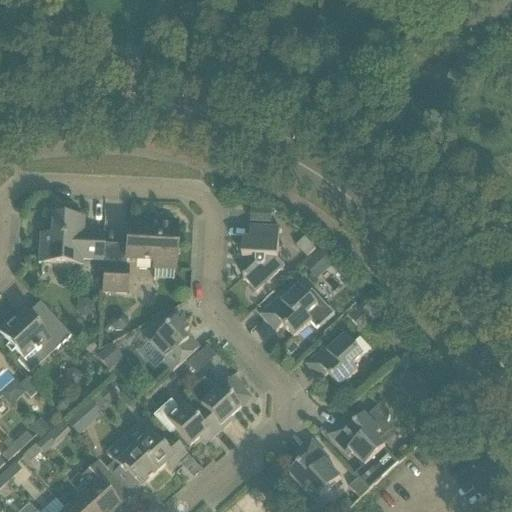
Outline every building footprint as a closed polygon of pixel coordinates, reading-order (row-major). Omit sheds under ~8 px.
[(322,90),(365,121),(377,106),(333,74),(322,90)] [(38,265),(81,268),(82,262),(103,263),(103,255),(104,236),(83,235),(84,221),(51,219),(50,238),(40,237),(38,265)] [(153,271),(174,272),(177,225),(156,224),(156,231),(127,230),(125,263),(154,264),(153,271)] [(243,279),(256,294),(285,268),(278,261),(279,230),(250,229),(250,242),(243,241),(242,259),(249,259),(248,270),(250,272),(243,279)] [(500,257),(511,272),(511,250),(511,249),(500,257)] [(304,268),(316,281),(335,264),(323,251),(304,268)] [(99,294),(123,296),(125,270),(100,269),(99,294)] [(283,328),(294,340),(311,325),(317,331),(321,327),(322,327),(334,316),(327,307),(326,308),(312,292),(307,296),(300,288),(282,304),(279,300),(261,317),(276,334),(283,328)] [(348,318),(356,326),(367,317),(373,324),(381,317),(367,301),(348,318)] [(0,330),(0,337),(20,360),(31,350),(43,363),(70,338),(40,305),(16,327),(10,321),(0,330)] [(127,321),(122,317),(115,317),(109,322),(110,329),(115,334),(122,334),(127,328),(127,321)] [(160,366),(169,376),(184,364),(198,350),(184,335),(188,332),(176,319),(162,333),(161,333),(160,334),(156,330),(144,341),(164,362),(160,366)] [(328,378),(339,390),(358,374),(355,370),(358,368),(356,366),(364,359),(345,339),(328,354),(324,350),(306,367),(322,384),(328,378)] [(88,356),(95,350),(88,342),(81,349),(88,356)] [(108,373),(123,360),(110,346),(96,359),(108,373)] [(0,394),(13,382),(5,374),(6,373),(0,365),(0,394)] [(201,387),(190,396),(200,408),(221,432),(231,423),(229,420),(251,401),(231,379),(216,393),(210,398),(207,395),(201,387)] [(26,382),(18,388),(30,401),(37,394),(26,382)] [(100,395),(91,402),(100,413),(109,405),(120,396),(111,387),(101,396),(100,395)] [(55,413),(62,420),(75,409),(68,401),(55,413)] [(74,437),(101,418),(91,403),(64,422),(74,437)] [(174,432),(189,449),(198,441),(204,447),(221,432),(200,408),(190,416),(183,407),(178,412),(170,403),(153,419),(169,437),(174,432)] [(342,425),(329,437),(343,452),(349,459),(353,455),(364,468),(365,469),(385,451),(385,450),(379,443),(381,441),(378,438),(381,435),(378,433),(381,430),(387,425),(389,422),(390,420),(390,417),(389,414),(388,413),(382,405),(367,420),(364,417),(351,429),(349,426),(346,429),(342,425)] [(439,410),(425,413),(427,427),(441,424),(439,410)] [(30,430),(40,441),(50,432),(39,421),(30,430)] [(58,440),(66,432),(59,425),(51,433),(58,440)] [(123,439),(156,476),(164,468),(170,474),(187,459),(174,444),(166,435),(157,443),(149,434),(144,438),(135,428),(123,439)] [(14,446),(20,452),(32,441),(26,435),(14,446)] [(106,472),(130,499),(156,476),(123,439),(105,456),(113,465),(106,472)] [(311,489),(321,500),(341,481),(325,464),(329,460),(325,457),(312,442),(299,454),(303,458),(299,461),(301,464),(289,476),(306,494),(311,489)] [(1,457),(7,464),(20,452),(14,446),(1,457)] [(22,459),(28,465),(40,454),(34,447),(22,459)] [(80,498),(92,511),(122,511),(120,508),(130,499),(106,472),(98,463),(80,480),(89,490),(80,498)] [(8,483),(14,489),(8,483),(21,472),(15,465),(2,476),(8,483)] [(0,490),(8,483),(2,476),(0,478),(0,490)] [(364,486),(369,493),(376,486),(370,480),(364,486)] [(349,489),(360,501),(369,493),(364,486),(358,481),(349,489)] [(64,511),(92,511),(80,498),(64,511)]
